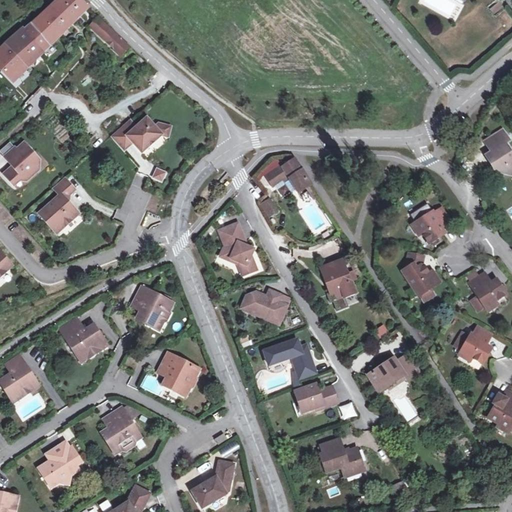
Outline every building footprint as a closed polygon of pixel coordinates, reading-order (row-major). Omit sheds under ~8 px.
[(27,29),(0,52),(0,85),(4,90),(86,8),(78,0),(59,0),(38,20),(27,29)] [(482,3),(438,39),(457,63),(501,27),(493,17),(504,8),(499,2),(488,11),(482,3)] [(98,19),(89,28),(115,52),(123,43),(98,19)] [(128,48),(123,43),(115,52),(120,57),(128,48)] [(136,127),(129,120),(111,137),(122,149),(133,139),(135,142),(134,144),(142,153),(162,135),(155,127),(147,118),(136,127)] [(162,135),(168,136),(170,127),(159,123),(155,127),(162,135)] [(501,130),(484,141),(491,152),(485,156),(494,171),(511,175),(511,171),(511,154),(505,143),(508,141),(501,130)] [(122,149),(125,152),(134,144),(135,142),(133,139),(122,149)] [(10,142),(0,151),(5,157),(15,148),(10,142)] [(15,148),(5,157),(13,166),(4,174),(14,185),(23,178),(27,181),(37,172),(33,167),(40,161),(24,143),(17,149),(15,148)] [(282,167),(281,167),(264,177),(270,186),(284,178),(282,175),(285,173),(287,176),(298,192),(311,185),(294,159),(282,167)] [(264,177),(281,167),(279,163),(262,174),(264,177)] [(164,184),(168,172),(156,168),(152,179),(164,184)] [(60,195),(39,214),(57,234),(79,214),(67,202),(69,199),(69,196),(75,191),(64,178),(53,188),(60,195)] [(269,217),(276,213),(269,201),(262,205),(269,217)] [(443,236),(439,230),(450,224),(441,210),(434,214),(433,213),(427,205),(411,216),(416,224),(429,244),(443,236)] [(240,241),(243,235),(238,223),(221,230),(228,246),(223,256),(232,261),(233,259),(240,262),(240,264),(244,275),(259,270),(253,255),(256,249),(246,244),(240,241)] [(422,233),(416,224),(413,226),(419,236),(422,233)] [(0,252),(0,276),(12,266),(0,252)] [(430,288),(436,284),(430,274),(426,266),(422,265),(424,256),(410,253),(407,267),(408,269),(404,272),(419,295),(420,294),(425,301),(434,295),(430,288)] [(335,294),(338,302),(355,295),(350,282),(347,274),(342,260),(320,269),(330,296),(335,294)] [(352,272),(347,274),(350,282),(355,280),(352,272)] [(430,274),(436,284),(440,282),(433,272),(430,274)] [(485,307),(486,309),(495,303),(508,295),(500,282),(494,286),(492,284),(486,274),(471,284),(476,291),(475,291),(479,298),(471,303),(477,312),(485,307)] [(144,305),(142,310),(138,317),(153,326),(157,317),(164,322),(167,320),(171,313),(170,311),(174,303),(143,287),(136,300),(144,305)] [(248,301),(245,309),(254,313),(259,311),(266,314),(267,319),(280,325),(289,305),(280,301),(276,299),(279,293),(271,290),(268,296),(267,298),(263,296),(264,294),(255,290),(248,294),(246,299),(248,301)] [(355,295),(338,302),(340,305),(357,299),(355,295)] [(144,305),(136,300),(133,305),(142,310),(144,305)] [(495,303),(486,309),(488,313),(498,306),(495,303)] [(164,322),(157,317),(153,326),(160,330),(164,322)] [(104,347),(94,332),(83,340),(79,334),(81,332),(75,324),(62,333),(77,356),(85,351),(89,357),(104,347)] [(384,325),(375,330),(380,339),(389,334),(384,325)] [(83,340),(94,332),(90,326),(81,332),(79,334),(83,340)] [(461,350),(460,352),(469,358),(481,365),(489,351),(484,347),(486,344),(491,336),(478,327),(473,335),(471,334),(467,340),(460,336),(454,346),(461,350)] [(243,348),(251,345),(249,338),(241,340),(243,348)] [(306,354),(301,356),(299,350),(295,342),(263,353),(268,368),(290,360),(298,381),(314,375),(306,354)] [(170,371),(168,375),(164,383),(180,392),(184,384),(191,388),(194,386),(198,379),(197,376),(200,369),(169,352),(161,366),(170,371)] [(469,358),(460,352),(458,356),(467,361),(469,358)] [(378,392),(385,387),(403,375),(405,379),(406,380),(417,372),(407,355),(395,362),(393,359),(368,376),(378,392)] [(2,383),(9,395),(16,390),(20,397),(35,387),(18,361),(8,367),(13,376),(2,383)] [(170,371),(161,366),(159,370),(168,375),(170,371)] [(403,375),(385,387),(387,390),(405,379),(403,375)] [(184,384),(180,392),(187,395),(191,388),(184,384)] [(294,393),(298,403),(301,402),(305,413),(323,407),(323,409),(336,404),(331,389),(318,393),(315,386),(294,393)] [(16,390),(9,395),(13,402),(20,397),(16,390)] [(498,422),(509,429),(510,427),(511,428),(511,394),(505,390),(502,396),(498,393),(493,401),(496,403),(489,417),(498,422)] [(340,408),(344,421),(357,417),(353,404),(340,408)] [(115,428),(110,431),(104,435),(114,450),(123,445),(127,452),(128,451),(137,445),(140,444),(119,412),(109,419),(115,428)] [(115,428),(109,419),(104,422),(110,431),(115,428)] [(507,432),(509,429),(498,422),(496,425),(507,432)] [(223,434),(226,439),(231,437),(227,431),(223,434)] [(391,441),(399,437),(396,431),(388,436),(391,441)] [(217,446),(226,439),(223,434),(214,439),(217,446)] [(338,439),(320,445),(323,454),(319,454),(325,473),(341,468),(344,478),(363,472),(356,449),(343,453),(338,439)] [(67,486),(70,476),(67,472),(75,467),(80,464),(70,449),(69,450),(65,444),(52,453),(55,458),(50,462),(38,470),(50,488),(58,483),(67,486)] [(123,445),(114,450),(118,457),(127,452),(123,445)] [(137,445),(128,451),(130,455),(139,449),(137,445)] [(55,458),(52,453),(47,457),(50,462),(55,458)] [(316,456),(321,474),(325,473),(319,454),(316,456)] [(232,465),(218,463),(215,478),(192,492),(202,509),(226,494),(225,493),(228,492),(232,465)] [(67,472),(70,476),(77,471),(75,467),(67,472)] [(467,490),(472,487),(468,479),(463,482),(467,490)] [(394,501),(407,496),(402,485),(394,488),(396,494),(392,496),(394,501)] [(135,487),(126,502),(127,504),(113,511),(139,511),(149,494),(135,487)] [(0,511),(14,511),(18,495),(5,493),(5,495),(0,494),(1,492),(0,491),(0,511)]
